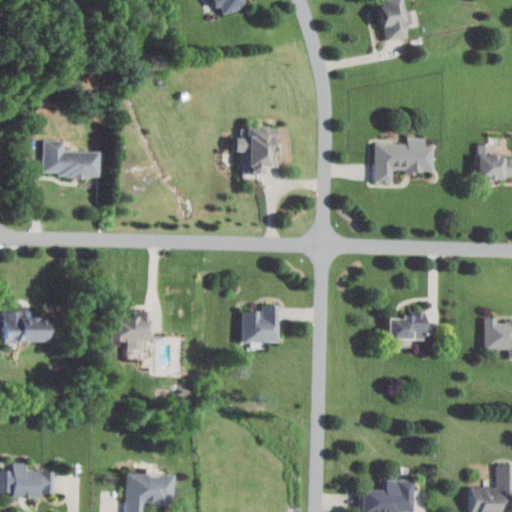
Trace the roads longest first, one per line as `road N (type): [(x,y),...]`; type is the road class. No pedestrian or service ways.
road 1 (residential): [(302,0),(329,108),(318,511)]
road 2 (residential): [(511,247),(0,231)]
